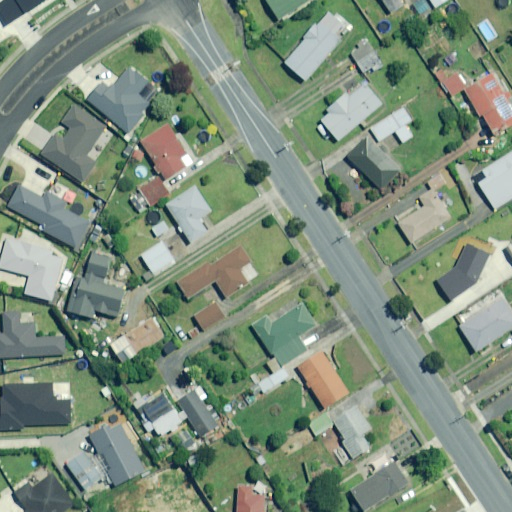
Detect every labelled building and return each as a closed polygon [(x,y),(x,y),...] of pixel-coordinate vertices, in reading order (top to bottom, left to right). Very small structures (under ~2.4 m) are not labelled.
[(6,0),(0,4),(0,13),(10,28),(51,0),(6,0)] [(311,0),(267,0),(280,20),(311,0)] [(383,0),(392,14),(404,6),(400,0),(383,0)] [(342,40),(320,22),(285,63),(307,81),(342,40)] [(373,46),(366,46),(353,53),(364,73),(382,63),(373,46)] [(160,93),(130,68),(111,89),(104,83),(89,100),(130,134),(144,117),(142,115),(160,93)] [(467,88),(458,72),(442,82),(452,98),(467,88)] [(511,125),(511,106),(494,74),(466,91),(483,120),(485,118),(495,136),(511,125)] [(383,105),(364,82),(320,118),(340,141),(383,105)] [(65,125),(73,130),(72,131),(68,136),(60,131),(44,155),(85,183),(97,164),(88,157),(108,127),(78,107),(65,125)] [(412,121),(404,108),(372,129),(380,142),(396,131),(404,143),(413,137),(405,125),(412,121)] [(194,163),(168,124),(142,142),(167,181),(194,163)] [(403,170),(369,136),(349,156),(383,190),(403,170)] [(511,152),(475,177),(497,210),(511,199),(511,152)] [(454,178),(448,169),(429,182),(435,191),(454,178)] [(170,195),(160,177),(141,189),(152,206),(170,195)] [(45,199),(21,186),(10,207),(47,227),(45,231),(78,248),(91,223),(66,210),(69,204),(48,193),(45,199)] [(212,211),(196,187),(168,206),(193,243),(208,233),(199,220),(212,211)] [(451,218),(433,191),(421,199),(426,207),(400,224),(413,244),(451,218)] [(169,230),(163,222),(153,230),(159,237),(169,230)] [(52,251),(8,238),(0,266),(0,267),(31,276),(26,293),(53,301),(65,259),(51,255),(52,251)] [(491,258),(472,240),(458,267),(438,281),(453,302),(478,284),(491,258)] [(175,260),(164,242),(143,256),(154,273),(175,260)] [(252,264),(243,247),(179,282),(188,299),(218,282),(227,299),(251,286),(242,269),(252,264)] [(113,257),(89,249),(81,276),(82,276),(71,312),(103,321),(105,314),(119,318),(127,291),(105,284),(113,257)] [(511,329),(511,311),(503,298),(460,326),(477,352),(511,329)] [(318,326),(302,301),(273,321),(270,317),(255,327),(277,361),(279,359),(284,367),(309,351),(300,338),(318,326)] [(226,318),(216,302),(196,316),(206,332),(226,318)] [(20,310),(3,311),(5,335),(0,334),(0,358),(66,355),(65,337),(36,339),(35,324),(21,325),(20,310)] [(165,337),(153,318),(111,345),(124,364),(165,337)] [(350,394),(323,352),(299,368),(326,409),(350,394)] [(290,377),(284,369),(259,385),(265,393),(290,377)] [(53,401),(53,384),(2,385),(3,430),(25,430),(25,425),(71,424),(70,401),(53,401)] [(218,427),(196,391),(179,401),(202,438),(218,427)] [(183,422),(165,394),(144,409),(152,421),(145,426),(150,432),(156,428),(162,437),(183,422)] [(372,429),(357,406),(334,421),(346,440),(343,442),(355,460),(372,449),(363,435),(372,429)] [(335,425),(327,413),(310,424),(317,436),(335,425)] [(146,472),(123,424),(109,431),(107,428),(92,436),(116,486),(146,472)] [(103,479),(85,453),(68,465),(86,490),(103,479)] [(367,511),(410,484),(396,463),(352,491),(365,511),(367,511)] [(65,511),(75,505),(53,474),(33,489),(29,484),(15,495),(27,511),(65,511)] [(176,501),(171,491),(161,496),(167,507),(176,501)] [(259,495),(234,509),(236,511),(268,511),(259,496),(259,495)]
